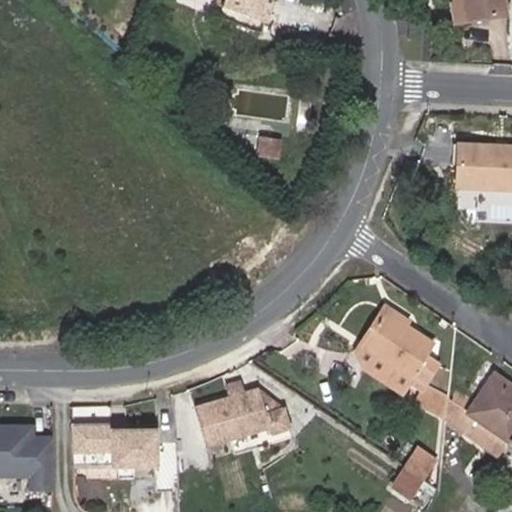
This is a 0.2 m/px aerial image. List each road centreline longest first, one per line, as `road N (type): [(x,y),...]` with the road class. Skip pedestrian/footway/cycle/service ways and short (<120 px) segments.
road 1 (residential): [(231,331),(135,366),(0,369)]
road 2 (residential): [(340,222),(511,333)]
road 3 (residential): [(231,331),(290,291),(340,222)]
road 4 (residential): [(340,222),(376,144),(384,89)]
road 5 (residential): [(384,89),(511,95)]
